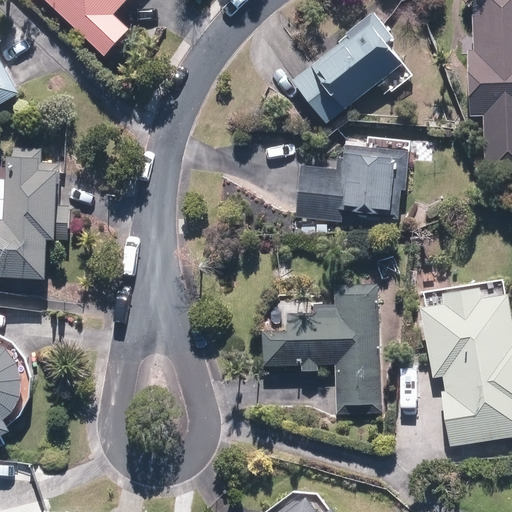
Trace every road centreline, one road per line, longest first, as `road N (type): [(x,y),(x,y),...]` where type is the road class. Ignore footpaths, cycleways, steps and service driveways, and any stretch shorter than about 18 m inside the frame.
road 1 (residential): [(154,279),(187,360),(202,433),(184,461),(140,464),(120,442),(122,395)]
road 2 (residential): [(154,279),(171,130),(216,46),(262,0)]
road 3 (residential): [(122,395),(154,279)]
